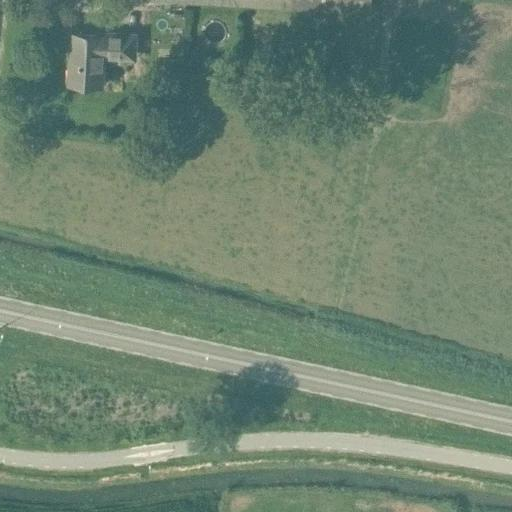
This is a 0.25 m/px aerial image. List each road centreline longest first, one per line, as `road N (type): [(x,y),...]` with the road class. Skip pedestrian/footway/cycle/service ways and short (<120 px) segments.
road 1 (secondary): [(511,420),(0,309)]
road 2 (unclassified): [(511,468),(344,442),(73,461),(0,454)]
